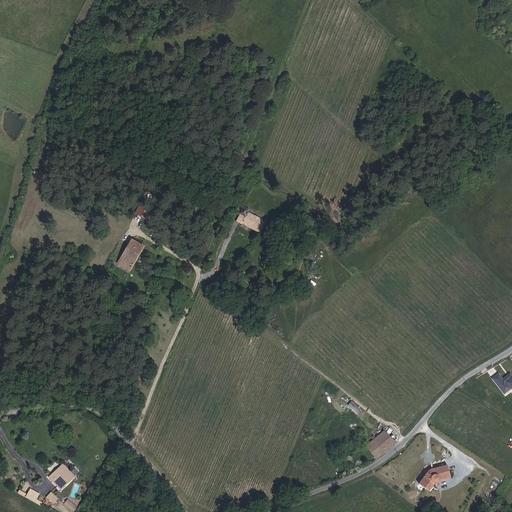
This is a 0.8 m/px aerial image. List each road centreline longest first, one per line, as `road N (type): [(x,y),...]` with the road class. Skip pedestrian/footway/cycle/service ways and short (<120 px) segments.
road 1 (residential): [(511,351),(457,384),(366,475),(261,511)]
road 2 (residential): [(194,511),(90,408),(0,415)]
